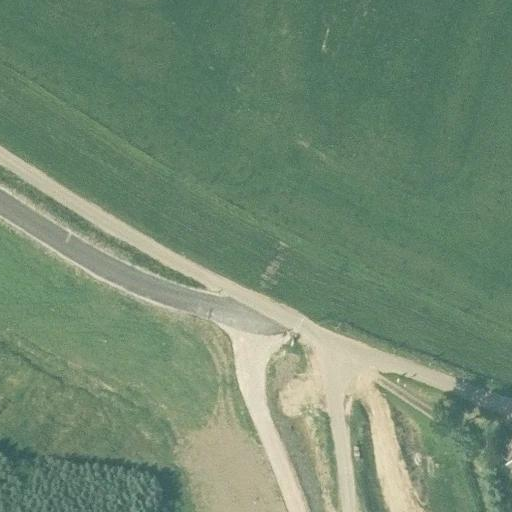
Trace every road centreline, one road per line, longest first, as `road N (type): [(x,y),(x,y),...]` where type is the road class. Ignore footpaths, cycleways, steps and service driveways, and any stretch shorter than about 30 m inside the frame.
road 1 (unclassified): [(293,326),(0,155)]
road 2 (unclassified): [(293,326),(151,283),(0,197)]
road 3 (unclassified): [(511,408),(293,326)]
